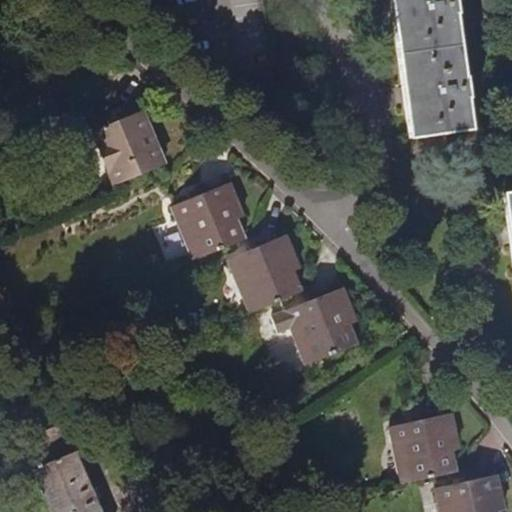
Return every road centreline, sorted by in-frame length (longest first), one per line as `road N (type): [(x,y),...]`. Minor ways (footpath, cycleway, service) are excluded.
road 1 (residential): [(118,0),(248,153),(351,256)]
road 2 (residential): [(319,0),(379,118),(375,167),(356,193),(351,256)]
road 3 (unclassified): [(0,349),(78,387),(215,511)]
road 4 (residential): [(351,256),(511,442)]
